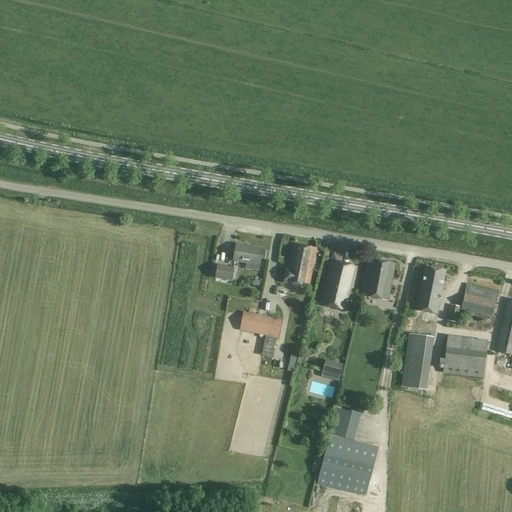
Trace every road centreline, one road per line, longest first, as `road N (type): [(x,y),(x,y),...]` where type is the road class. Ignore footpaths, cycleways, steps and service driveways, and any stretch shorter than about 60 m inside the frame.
road 1 (secondary): [(511,233),(0,139)]
road 2 (unclassified): [(511,267),(0,184)]
